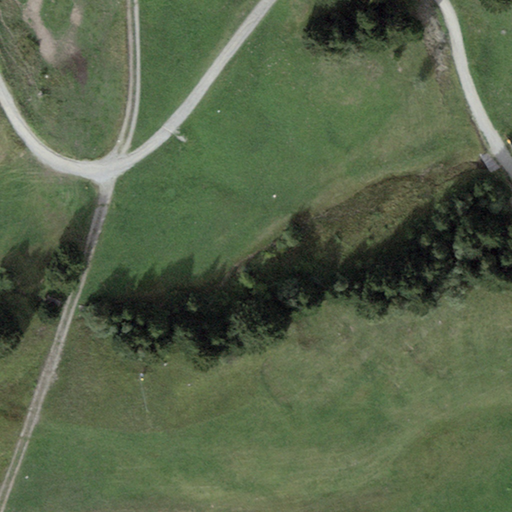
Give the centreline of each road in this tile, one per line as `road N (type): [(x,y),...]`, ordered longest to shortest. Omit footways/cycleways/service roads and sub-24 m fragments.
road 1 (track): [(112,173),(0,508)]
road 2 (track): [(112,173),(174,122),(270,0)]
road 3 (track): [(440,0),(450,11),(463,81),(511,169)]
road 4 (track): [(130,0),(134,98),(112,173)]
road 5 (track): [(0,88),(15,125),(39,152),(112,173)]
